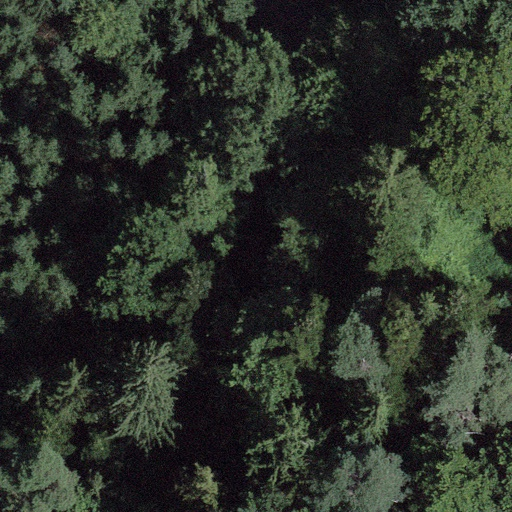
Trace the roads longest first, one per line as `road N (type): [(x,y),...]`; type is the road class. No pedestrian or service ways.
road 1 (track): [(295,9),(56,349),(0,414)]
road 2 (unclassified): [(511,131),(276,0)]
